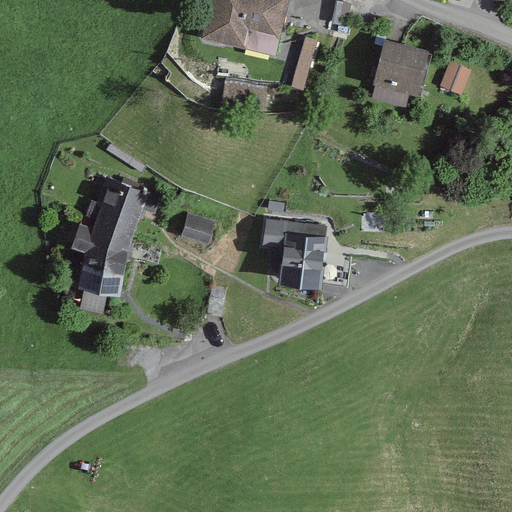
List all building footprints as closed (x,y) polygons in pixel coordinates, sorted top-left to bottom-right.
[(214,0),(207,41),(284,56),(295,0),(214,0)] [(306,36),(291,86),(305,90),(319,40),(306,36)] [(441,51),(390,39),(376,100),(411,108),(414,92),(431,96),(441,51)] [(477,75),(453,65),(444,86),(467,96),(477,75)] [(224,105),(268,105),(268,82),(224,82),(224,105)] [(164,195),(105,179),(100,200),(91,197),(76,252),(92,256),(79,303),(113,312),(118,294),(130,297),(142,252),(136,247),(144,218),(157,221),(164,195)] [(222,225),(190,215),(182,239),(215,249),(222,225)] [(333,227),(272,221),(269,250),(290,253),(287,280),(328,284),(333,227)]
